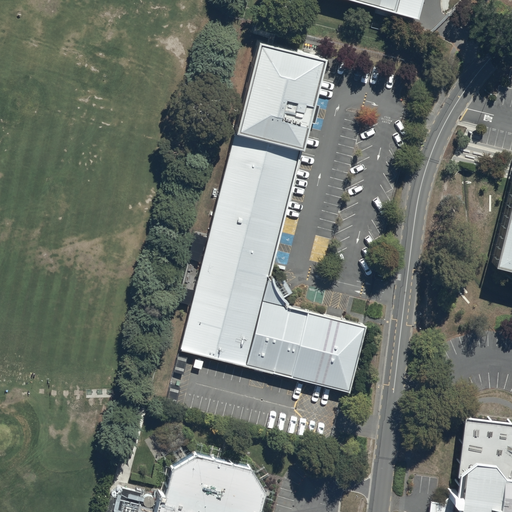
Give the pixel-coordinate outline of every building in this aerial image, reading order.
[(384,0),(416,9),(417,0),(384,0)] [(181,344),(348,386),(364,320),(287,301),(270,270),(326,48),(260,31),(181,344)] [(511,194),(492,274),(511,278),(511,194)] [(511,460),(511,410),(462,404),(450,506),(448,511),(511,511),(511,461),(511,462),(511,460)] [(194,435),(165,447),(149,511),(258,511),(266,484),(252,455),(194,435)]
